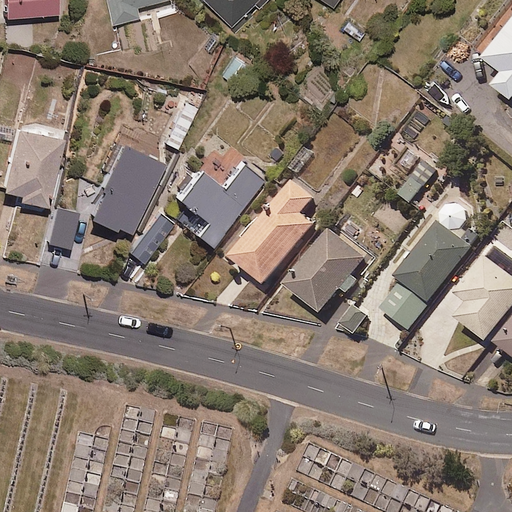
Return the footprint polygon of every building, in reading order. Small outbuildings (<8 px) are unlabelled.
[(58,0),(6,0),(7,15),(59,13),(58,0)] [(153,0),(109,0),(114,20),(140,15),(138,3),(153,0)] [(209,0),(232,24),(255,2),(260,6),(266,0),(209,0)] [(511,26),(488,57),(507,71),(497,85),(511,96),(511,26)] [(472,45),(463,38),(449,57),(458,64),(472,45)] [(199,109),(183,100),(161,138),(177,147),(199,109)] [(18,197),(47,204),(63,136),(17,125),(3,188),(19,191),(18,197)] [(169,155),(119,132),(101,169),(105,171),(85,213),(117,228),(119,224),(134,230),(169,155)] [(264,177),(244,161),(224,187),(202,170),(180,198),(190,206),(180,219),(211,244),(264,177)] [(437,173),(424,161),(399,191),(412,202),(437,173)] [(316,197),(295,179),(234,255),(268,283),(316,224),(303,213),(316,197)] [(411,329),(478,240),(463,229),(474,214),(453,198),(375,302),(411,329)] [(174,223),(161,213),(131,251),(143,261),(174,223)] [(368,257),(332,228),(287,282),(323,312),(344,287),(349,292),(359,280),(353,275),(368,257)] [(511,254),(498,244),(460,292),(472,301),(460,317),(489,340),(511,310),(511,254)] [(369,316),(355,307),(343,323),(357,333),(369,316)] [(511,324),(499,341),(511,351),(511,324)]
